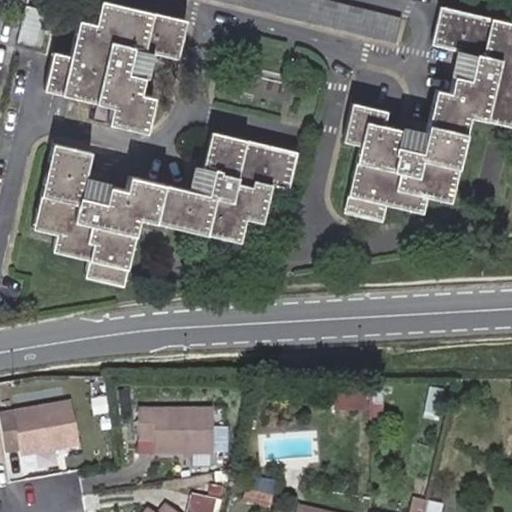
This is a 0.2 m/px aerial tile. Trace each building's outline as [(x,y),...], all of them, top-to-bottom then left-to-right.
[(403,18),(322,0),(204,0),(204,1),(396,45),(403,18)] [(52,57),(44,95),(112,111),(108,128),(146,137),(153,102),(138,97),(142,80),(125,77),(131,51),(148,55),(178,61),(186,22),(101,3),(95,28),(79,24),(69,61),(52,57)] [(511,22),(441,5),(432,44),(477,55),(470,84),(453,81),(449,97),(434,94),(420,155),(395,149),(399,132),(381,128),(385,113),(349,104),(341,141),(357,145),(343,212),(379,220),(383,203),(420,212),(424,194),(447,199),(466,117),(511,126),(511,22)] [(148,55),(131,51),(125,77),(142,80),(148,55)] [(91,157),(54,149),(34,233),(57,240),(53,255),(89,265),(86,278),(122,286),(138,218),(238,242),(244,219),(260,222),(269,186),(285,189),(293,153),(210,133),(203,169),(213,172),(208,196),(131,179),(128,194),(110,189),(105,208),(81,201),(91,157)] [(354,409),(354,393),(333,394),(333,410),(354,409)] [(76,448),(69,402),(0,413),(0,430),(4,454),(17,452),(18,457),(76,448)] [(211,455),(211,411),(136,411),(136,442),(151,441),(151,455),(211,455)] [(424,511),(426,505),(410,501),(407,511),(424,511)]
